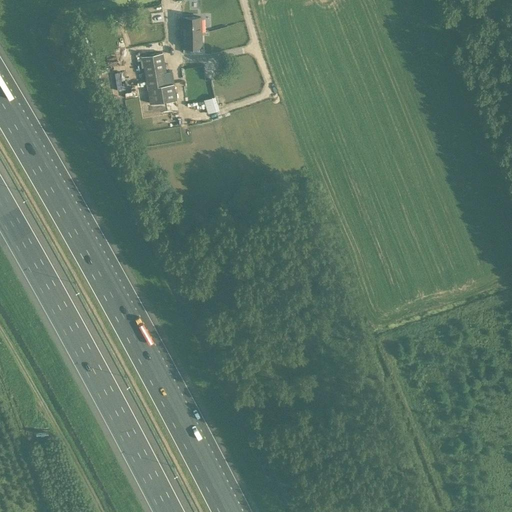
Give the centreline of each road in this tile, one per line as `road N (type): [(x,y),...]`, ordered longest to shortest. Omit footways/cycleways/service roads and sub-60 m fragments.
road 1 (motorway): [(224,511),(0,102)]
road 2 (motorway): [(0,207),(166,511)]
road 3 (track): [(101,511),(0,330)]
